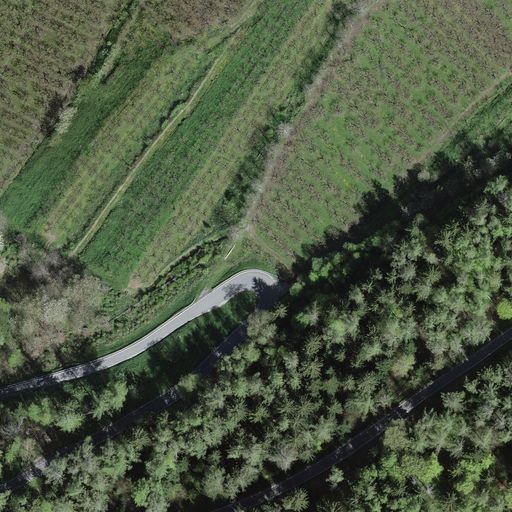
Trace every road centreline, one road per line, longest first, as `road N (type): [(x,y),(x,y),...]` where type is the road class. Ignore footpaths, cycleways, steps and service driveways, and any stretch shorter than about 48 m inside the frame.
road 1 (tertiary): [(0,393),(112,360),(240,283),(260,282),(268,293),(262,312),(182,387),(0,491)]
road 2 (track): [(385,0),(286,144),(239,252),(200,296),(200,308)]
road 3 (tertiary): [(223,511),(331,459),(511,332)]
road 4 (track): [(511,153),(330,237),(265,286)]
